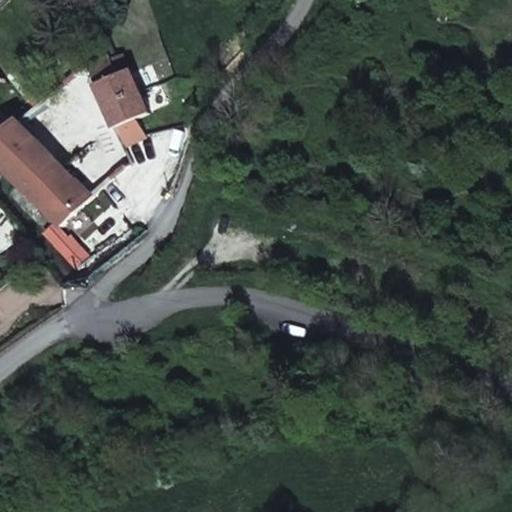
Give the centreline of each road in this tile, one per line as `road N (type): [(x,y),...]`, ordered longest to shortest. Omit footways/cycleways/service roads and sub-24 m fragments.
road 1 (unclassified): [(83,321),(235,301),(296,311),(511,385)]
road 2 (unclassified): [(307,0),(278,48),(228,85),(206,114),(187,200),(167,241),(83,321)]
